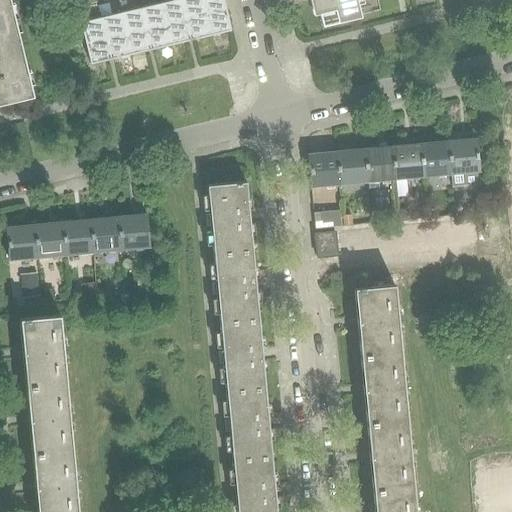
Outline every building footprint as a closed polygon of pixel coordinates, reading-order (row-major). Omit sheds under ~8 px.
[(0,0),(0,28),(15,25),(9,0),(0,0)] [(177,0),(157,5),(167,47),(187,42),(177,0)] [(198,0),(177,0),(187,42),(207,37),(198,0)] [(220,0),(198,0),(207,37),(228,32),(220,0)] [(313,0),(320,26),(359,17),(355,0),(313,0)] [(157,5),(138,10),(147,52),(167,47),(157,5)] [(138,10),(118,15),(128,57),(147,52),(138,10)] [(118,15),(98,20),(108,62),(128,57),(118,15)] [(98,20),(77,25),(87,67),(108,62),(98,20)] [(0,103),(32,95),(15,25),(0,28),(0,103)] [(474,138),(446,140),(449,173),(451,187),(479,184),(474,138)] [(446,140),(419,143),(422,176),(449,173),(446,140)] [(419,143),(391,146),(394,178),(422,176),(419,143)] [(391,146),(364,148),(367,181),(394,178),(391,146)] [(364,148),(336,151),(339,184),(367,181),(364,148)] [(336,151),(308,153),(311,186),(339,184),(336,151)] [(244,182),(193,187),(195,215),(202,215),(224,459),(217,460),(221,507),(273,503),(244,182)] [(408,210),(396,211),(397,223),(409,221),(408,210)] [(313,214),(315,230),(341,227),(340,211),(313,214)] [(117,217),(120,250),(149,247),(146,215),(117,217)] [(351,215),(342,216),(343,226),(352,226),(351,215)] [(92,252),(120,250),(117,217),(89,220),(92,252)] [(440,235),(437,219),(380,229),(383,245),(440,235)] [(89,220),(61,222),(64,255),(92,252),(89,220)] [(36,258),(64,255),(61,222),(33,225),(36,258)] [(5,228),(8,260),(36,258),(33,225),(5,228)] [(334,232),(315,233),(317,257),(337,255),(336,253),(334,232)] [(403,268),(351,273),(373,511),(419,511),(401,316),(408,315),(403,268)] [(37,274),(20,275),(22,298),(39,297),(37,274)] [(133,280),(125,280),(126,292),(134,292),(133,280)] [(94,284),(80,285),(82,299),(95,298),(94,284)] [(52,290),(43,291),(44,301),(53,300),(52,290)] [(59,315),(19,318),(25,386),(65,382),(59,315)] [(72,450),(65,382),(25,386),(31,453),(72,450)] [(77,511),(72,450),(31,453),(36,511),(77,511)] [(511,463),(480,465),(482,511),(504,511),(504,505),(490,505),(489,487),(511,485),(511,463)]
